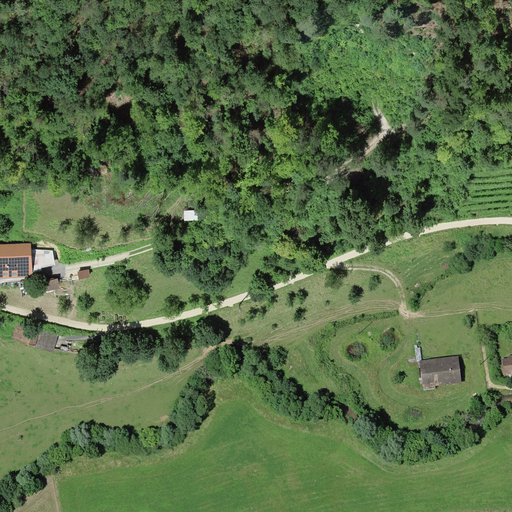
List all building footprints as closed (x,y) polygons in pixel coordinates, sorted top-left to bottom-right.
[(31,243),(0,244),(0,277),(32,277),(32,269),(31,249),(31,243)] [(52,251),(31,249),(32,269),(55,265),(52,251)] [(89,269),(78,272),(79,279),(91,277),(89,269)] [(58,279),(41,282),(42,291),(59,288),(58,279)] [(59,336),(17,323),(12,339),(35,346),(34,347),(53,353),(59,336)] [(501,361),(503,377),(511,376),(511,357),(508,358),(508,360),(501,361)] [(458,358),(420,363),(424,392),(462,386),(458,358)]
